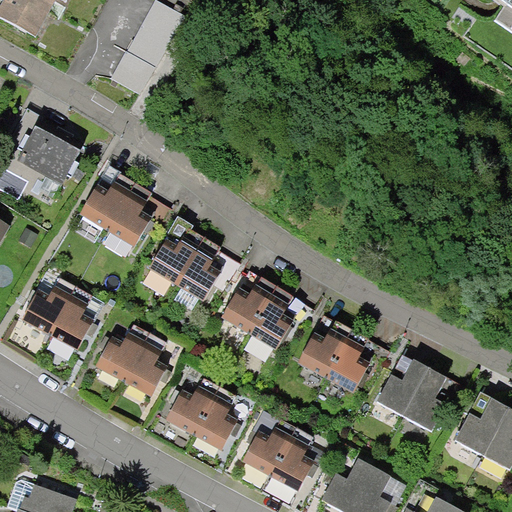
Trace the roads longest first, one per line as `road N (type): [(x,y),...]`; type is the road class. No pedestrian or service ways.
road 1 (residential): [(0,51),(137,129),(329,272),(511,363)]
road 2 (residential): [(243,511),(125,450),(0,369)]
